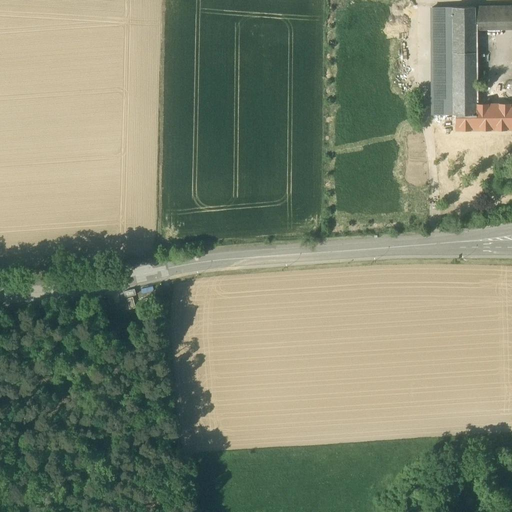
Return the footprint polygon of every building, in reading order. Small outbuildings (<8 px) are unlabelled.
[(511,6),(474,7),(474,31),(511,30),(511,6)] [(431,8),(433,115),(453,115),(475,115),(475,106),(474,31),(474,7),(431,8)] [(475,106),(475,115),(511,114),(511,105),(475,106)] [(475,115),(453,115),(453,127),(511,126),(511,114),(475,115)] [(484,138),(484,130),(452,130),(453,138),(484,138)] [(501,130),(487,130),(487,138),(501,138),(501,130)]
